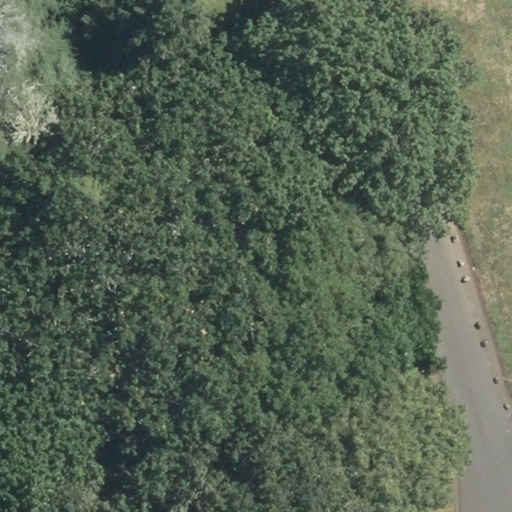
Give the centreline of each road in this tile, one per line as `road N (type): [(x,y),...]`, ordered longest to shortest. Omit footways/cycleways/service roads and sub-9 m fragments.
road 1 (unclassified): [(497,511),(488,433),(453,302),(369,56),(342,0)]
road 2 (unclassified): [(0,27),(80,395),(96,511)]
